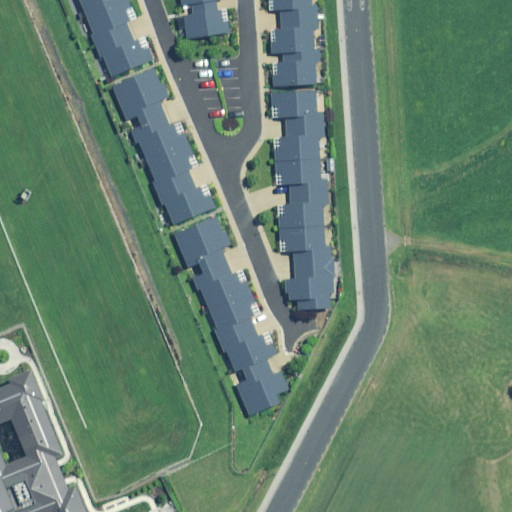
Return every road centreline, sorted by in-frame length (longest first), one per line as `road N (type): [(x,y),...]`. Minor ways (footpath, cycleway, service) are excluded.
road 1 (residential): [(279,511),(379,310),(356,0)]
road 2 (residential): [(233,154),(233,188),(297,332)]
road 3 (residential): [(233,154),(209,142),(152,0)]
road 4 (residential): [(245,0),(253,131),(233,154)]
